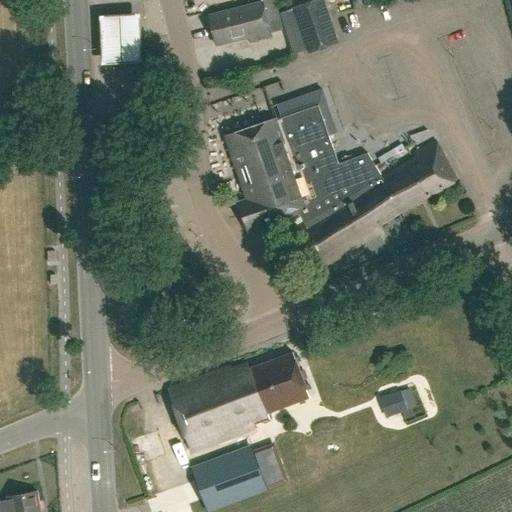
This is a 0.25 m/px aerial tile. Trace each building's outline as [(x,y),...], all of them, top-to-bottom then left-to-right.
[(209,19),(217,47),(246,40),(248,46),(270,41),(265,23),(279,19),(274,0),(266,0),(208,15),(209,19)] [(337,43),(323,0),(308,0),(290,6),(305,54),(337,43)] [(109,26),(100,36),(101,59),(112,68),(143,66),(141,25),(126,25),(126,20),(121,20),(121,25),(109,26)] [(163,67),(162,49),(147,50),(148,68),(147,68),(147,79),(165,79),(164,67),(163,67)] [(322,89),(301,96),(323,175),(317,179),(333,205),(304,224),(304,225),(300,228),(323,269),(379,237),(376,231),(399,213),(383,181),(383,179),(367,152),(336,162),(327,136),(336,133),(322,89)] [(323,175),(301,96),(275,104),(281,122),(275,124),(275,123),(225,140),(247,201),(238,204),(248,233),(284,221),(290,231),(303,223),(304,224),(333,205),(317,179),(323,175)] [(384,180),(383,179),(383,181),(399,213),(403,210),(456,183),(434,144),(401,162),(404,168),(384,180)] [(309,396),(294,355),(248,372),(246,366),(232,372),(231,368),(169,391),(192,452),(255,428),(253,423),(267,418),(265,412),(309,396)] [(399,390),(376,397),(383,418),(406,410),(399,390)] [(267,490),(253,451),(192,473),(206,511),(267,490)] [(39,511),(36,493),(8,498),(8,501),(0,502),(0,511),(39,511)]
